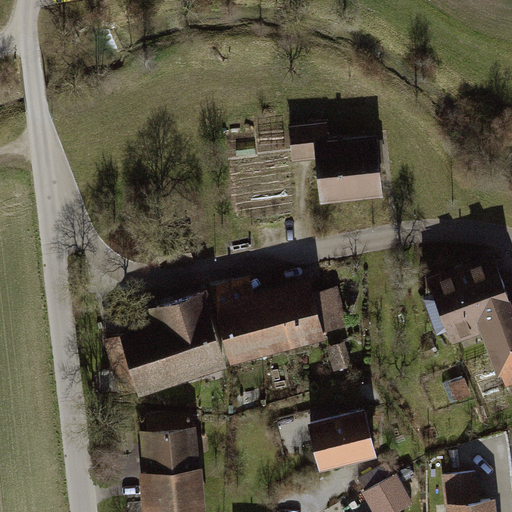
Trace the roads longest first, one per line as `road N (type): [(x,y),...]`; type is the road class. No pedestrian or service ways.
road 1 (residential): [(56,204),(107,263),(169,278),(415,231),(511,240)]
road 2 (residential): [(56,204),(84,511)]
